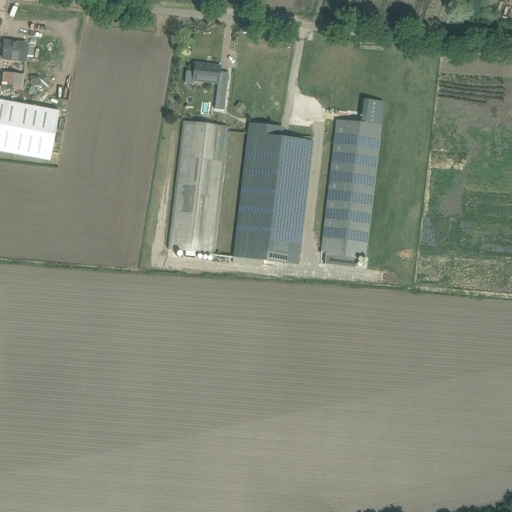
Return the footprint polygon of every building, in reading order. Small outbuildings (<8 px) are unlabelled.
[(4,42),(3,52),(3,59),(25,61),(27,45),(4,42)] [(193,72),(192,81),(217,84),(214,110),(224,111),(228,73),(227,73),(227,75),(220,74),(221,66),(195,63),(194,72),(193,72)] [(24,90),(24,73),(3,73),(2,89),(24,90)] [(0,152),(50,161),(59,112),(0,100),(0,152)] [(365,258),(383,102),(363,100),(361,123),(336,120),(320,252),(325,253),(323,264),(355,268),(356,257),(365,258)] [(182,258),(196,260),(197,253),(212,255),(227,127),(183,121),(167,250),(182,251),(182,258)] [(280,127),(249,123),(233,257),(298,265),(313,141),(282,138),(279,137),(280,127)]
